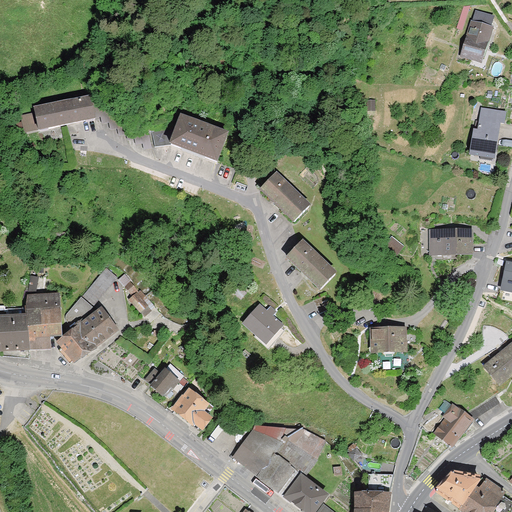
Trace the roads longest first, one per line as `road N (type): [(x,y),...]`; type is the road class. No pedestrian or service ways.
road 1 (residential): [(305,332),(256,202),(87,135)]
road 2 (secondary): [(273,511),(119,397),(0,370)]
road 3 (residential): [(305,332),(337,314),(411,321),(466,267),(488,267)]
road 4 (residential): [(415,426),(488,267)]
road 5 (residential): [(415,426),(351,392),(305,332)]
